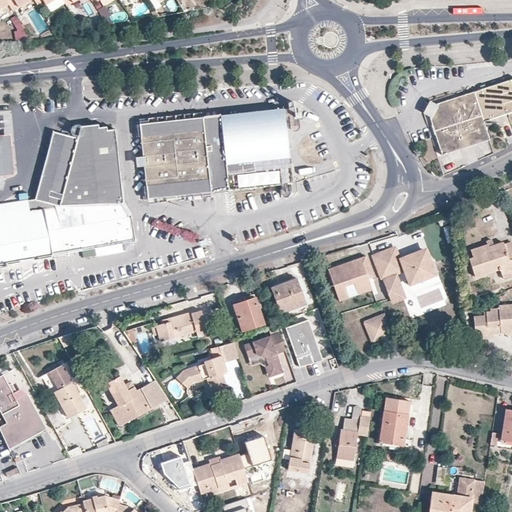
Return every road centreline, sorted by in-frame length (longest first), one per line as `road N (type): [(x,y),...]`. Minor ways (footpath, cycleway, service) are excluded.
road 1 (primary): [(0,337),(377,222),(406,194)]
road 2 (residential): [(112,454),(334,379),(422,360),(511,379)]
road 3 (tertiary): [(0,78),(312,63)]
road 4 (tertiary): [(305,19),(0,78)]
road 5 (primary): [(511,16),(351,19)]
road 6 (primary): [(355,50),(511,33)]
road 7 (primary): [(406,194),(400,159),(337,66)]
